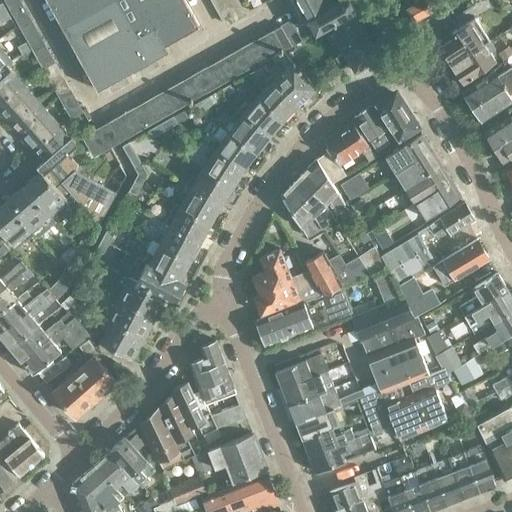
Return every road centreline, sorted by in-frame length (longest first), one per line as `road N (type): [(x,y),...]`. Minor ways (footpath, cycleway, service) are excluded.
road 1 (residential): [(511,247),(422,82),(383,73),(293,147),(247,215),(209,295)]
road 2 (residential): [(41,0),(93,102),(220,35)]
road 3 (residential): [(209,295),(224,306),(304,511)]
road 4 (residential): [(75,449),(126,406),(209,295)]
